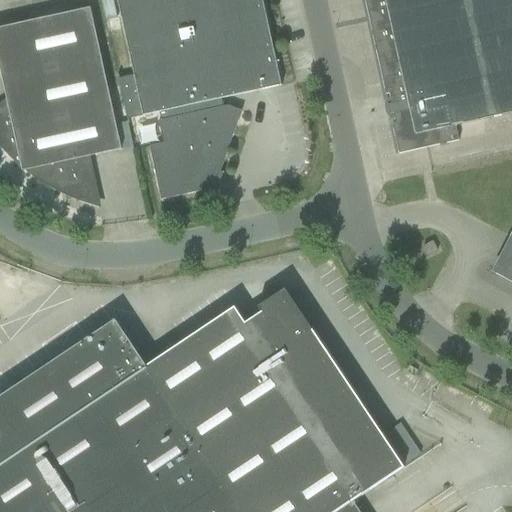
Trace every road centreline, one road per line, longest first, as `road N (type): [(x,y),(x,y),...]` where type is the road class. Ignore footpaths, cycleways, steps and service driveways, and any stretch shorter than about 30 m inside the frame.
road 1 (unknown): [(511,478),(461,454),(376,386),(295,278),(78,303),(0,353)]
road 2 (unclassified): [(358,214),(119,259),(58,260),(0,227)]
road 3 (unclassified): [(511,386),(447,356),(408,321),(380,276),(358,214)]
road 4 (unclassified): [(358,214),(311,0)]
